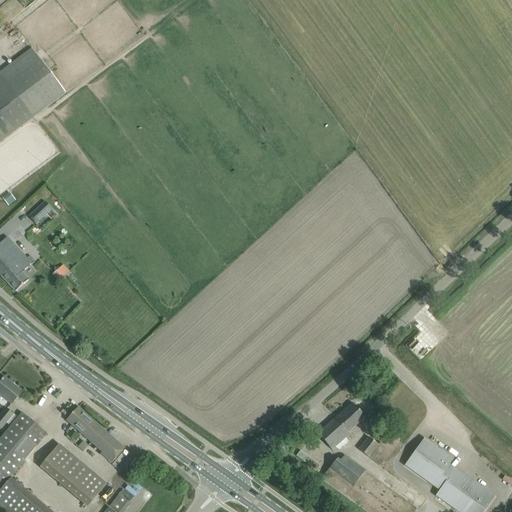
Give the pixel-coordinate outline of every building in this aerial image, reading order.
[(32,48),(0,71),(0,141),(65,93),(32,48)] [(52,210),(45,202),(29,217),(36,225),(52,210)] [(7,237),(0,243),(0,275),(16,292),(29,280),(22,272),(34,261),(30,256),(27,259),(7,237)] [(53,274),(59,282),(70,272),(63,265),(53,274)] [(1,380),(2,381),(0,383),(0,397),(1,396),(12,404),(22,392),(5,377),(3,379),(1,380)] [(365,417),(359,411),(353,403),(318,434),(331,450),(334,447),(339,450),(348,442),(349,443),(353,439),(348,432),(365,417)] [(114,440),(78,407),(66,421),(102,453),(101,454),(111,464),(124,449),(114,440)] [(7,424),(15,415),(7,409),(0,416),(0,428),(2,430),(7,424)] [(6,483),(47,434),(23,413),(18,418),(15,415),(7,424),(11,427),(0,440),(0,493),(8,485),(6,483)] [(359,449),(380,466),(385,460),(389,463),(402,447),(397,444),(401,439),(390,430),(379,445),(369,437),(359,449)] [(456,469),(455,470),(449,465),(453,459),(425,439),(405,466),(434,486),(440,490),(436,496),(457,511),(483,511),(494,497),(456,469)] [(59,445),(40,468),(88,507),(107,484),(59,445)] [(337,458),(327,471),(321,479),(367,511),(414,511),(417,509),(365,471),(365,470),(344,455),(340,460),(337,458)] [(40,511),(8,485),(0,493),(0,508),(4,511),(40,511)] [(110,506),(117,511),(124,511),(131,504),(119,495),(110,506)]
